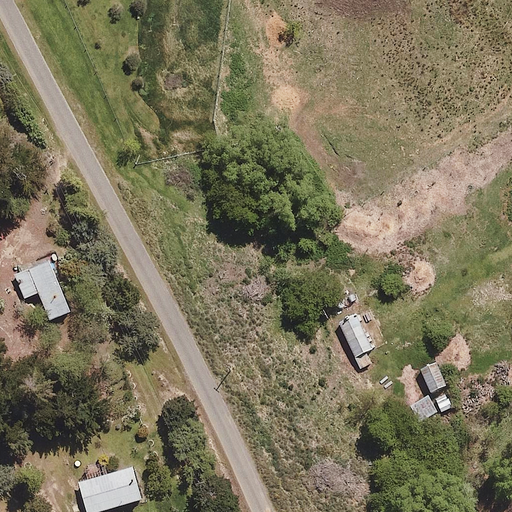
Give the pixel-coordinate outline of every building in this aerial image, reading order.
[(71,312),(49,261),(14,275),(24,299),(39,293),(50,321),(71,312)] [(469,288),(483,318),(511,303),(511,289),(504,271),(469,288)] [(356,312),(336,322),(360,369),(372,363),(366,352),(375,348),(356,312)] [(436,362),(421,369),(431,392),(446,385),(436,362)] [(428,395),(409,406),(418,423),(437,412),(428,395)] [(134,466),(77,483),(86,511),(103,511),(144,500),(134,466)]
